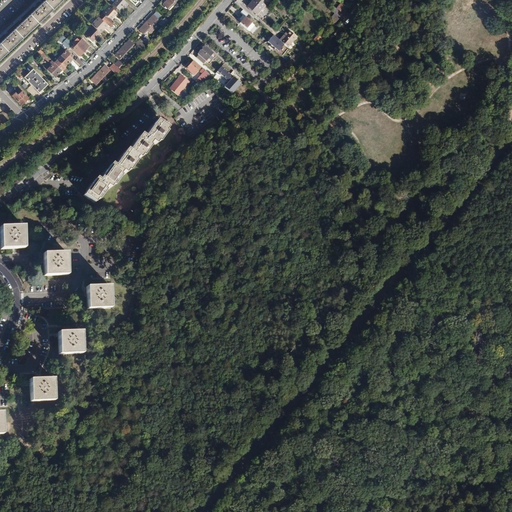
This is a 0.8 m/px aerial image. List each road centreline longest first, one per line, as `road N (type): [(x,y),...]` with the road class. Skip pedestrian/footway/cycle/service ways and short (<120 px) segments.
road 1 (track): [(203,511),(417,254)]
road 2 (residential): [(0,201),(138,97),(227,0)]
road 3 (residential): [(154,0),(91,67),(24,118)]
road 4 (track): [(417,254),(511,143)]
road 5 (track): [(511,328),(417,254)]
